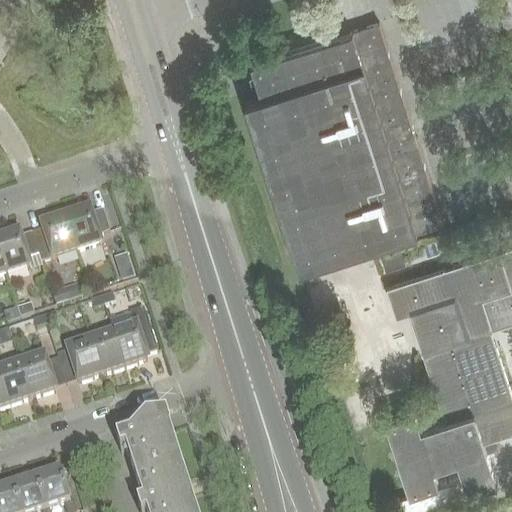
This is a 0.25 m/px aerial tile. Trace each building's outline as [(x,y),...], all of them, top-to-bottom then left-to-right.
[(299,271),(443,224),(378,23),(366,27),(251,64),(261,97),(245,102),(299,271)] [(89,212),(66,220),(77,254),(100,246),(98,239),(110,235),(103,213),(91,217),(89,212)] [(44,232),(32,236),(39,258),(51,254),(53,262),(77,254),(66,220),(42,228),(44,232)] [(19,236),(0,241),(0,258),(6,277),(30,269),(27,262),(39,258),(32,236),(20,240),(19,236)] [(438,252),(434,242),(424,245),(427,256),(438,252)] [(511,434),(511,396),(491,331),(511,324),(511,247),(499,252),(386,288),(396,318),(410,314),(423,353),(445,422),(421,430),(415,412),(386,422),(397,454),(400,453),(403,461),(399,463),(410,495),(439,486),(433,470),(458,462),(463,478),(469,494),(498,484),(487,451),(497,448),(494,440),(511,434)] [(381,257),(386,271),(405,264),(400,250),(381,257)] [(131,273),(120,277),(122,283),(133,280),(131,273)] [(83,285),(52,295),(56,307),(87,297),(83,285)] [(112,296),(101,300),(104,308),(115,305),(112,296)] [(101,300),(90,304),(93,312),(104,308),(101,300)] [(34,317),(34,315),(31,306),(17,310),(20,321),(34,317)] [(17,310),(3,315),(6,325),(20,321),(17,310)] [(124,370),(147,363),(146,358),(158,355),(144,311),(131,316),(135,330),(113,337),(124,370)] [(55,315),(43,319),(47,327),(58,324),(55,315)] [(43,319),(33,323),(36,331),(47,327),(43,319)] [(113,337),(90,344),(102,378),(124,370),(113,337)] [(79,385),(102,378),(90,344),(68,352),(79,385)] [(44,359),(21,367),(32,401),(55,393),(44,359)] [(21,367),(0,373),(0,378),(10,408),(32,401),(21,367)] [(0,378),(0,411),(10,408),(0,378)] [(117,444),(118,449),(121,457),(126,455),(135,482),(181,467),(171,436),(172,434),(167,420),(147,422),(130,440),(117,444)] [(195,511),(181,467),(135,482),(143,507),(137,509),(138,511),(195,511)] [(63,507),(64,511),(74,511),(71,501),(69,502),(60,473),(35,481),(44,511),(46,511),(49,511),(63,507)] [(414,511),(469,494),(463,478),(439,486),(410,495),(391,501),(394,511),(414,511)] [(46,511),(44,511),(35,481),(11,489),(19,511),(48,511),(49,511),(46,511)] [(19,511),(11,489),(0,492),(0,511),(19,511)]
